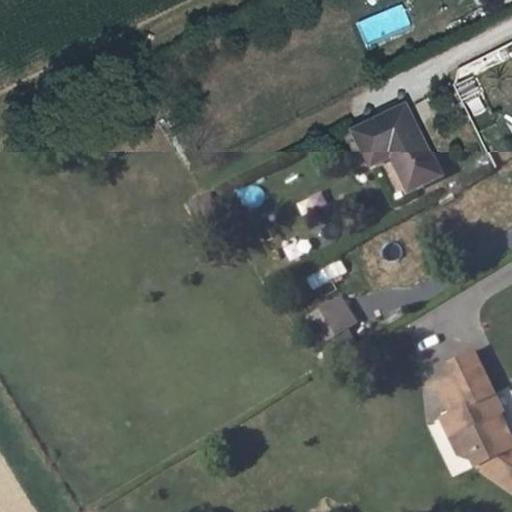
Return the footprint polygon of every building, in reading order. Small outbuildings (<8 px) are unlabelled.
[(417,119),(370,143),(387,177),(407,167),(423,197),(450,184),(417,119)] [(340,305),(334,309),(350,332),(356,328),(340,305)] [(334,309),(307,327),(323,349),(350,332),(334,309)] [(468,355),(445,366),(451,378),(432,387),(446,417),(436,422),(447,444),(456,440),(467,463),(470,469),(475,467),(479,476),(511,497),(511,496),(511,450),(510,449),(506,440),(504,441),(498,430),(500,429),(486,399),(489,397),(468,355)] [(511,396),(509,389),(495,394),(510,435),(511,433),(511,396)] [(467,463),(456,440),(447,444),(454,459),(467,463)]
